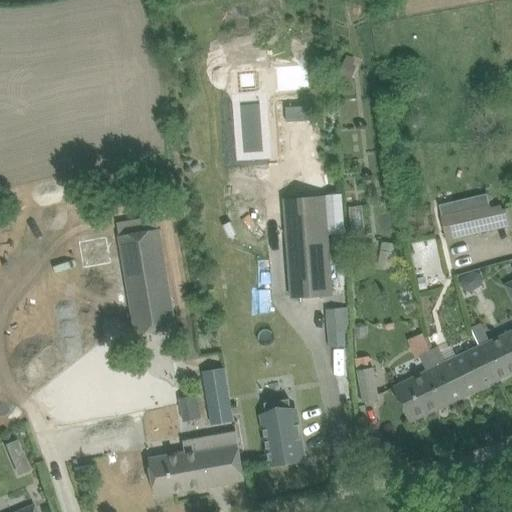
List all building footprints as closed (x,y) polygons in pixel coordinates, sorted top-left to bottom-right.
[(345,61),(340,72),(352,77),(356,66),(345,61)] [(309,106),(286,107),(287,121),(310,120),(309,106)] [(285,198),(292,298),(332,295),(325,195),(285,198)] [(490,205),(442,216),(447,240),(494,229),(495,229),(490,205)] [(118,236),(136,334),(178,327),(161,228),(118,236)] [(78,238),(81,265),(109,262),(106,235),(78,238)] [(382,241),(381,250),(378,267),(391,269),(394,253),(395,244),(382,241)] [(462,278),(460,284),(464,290),(470,291),(481,285),(482,279),(479,273),(472,272),(467,275),(462,278)] [(419,287),(441,283),(440,274),(417,277),(419,287)] [(327,345),(347,345),(346,307),(326,307),(327,345)] [(511,329),(479,345),(496,379),(511,371),(511,329)] [(438,367),(431,349),(430,350),(423,333),(408,339),(416,358),(421,356),(428,371),(393,388),(409,420),(454,399),(438,367)] [(439,346),(431,349),(438,367),(454,399),(496,379),(479,345),(456,355),(451,346),(441,351),(439,346)] [(203,371),(213,424),(235,420),(225,367),(203,371)] [(357,370),(362,402),(378,400),(373,367),(357,370)] [(177,397),(181,420),(201,417),(197,393),(177,397)] [(304,458),(296,411),(291,412),(289,398),(264,402),(267,416),(262,417),(270,464),(304,458)] [(239,452),(237,436),(236,432),(182,441),(185,452),(148,458),(151,475),(155,495),(244,479),(239,452)] [(17,439),(6,444),(12,459),(24,455),(17,439)]
